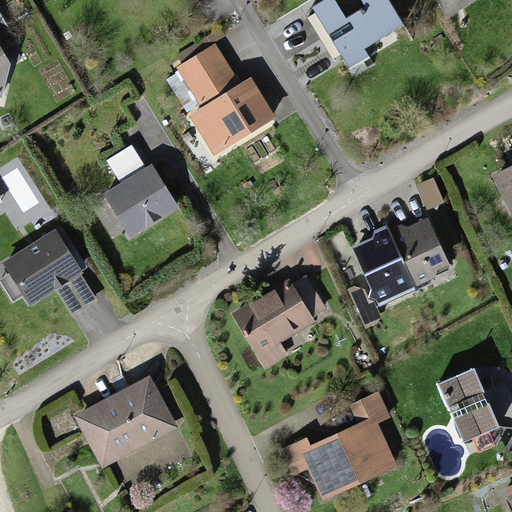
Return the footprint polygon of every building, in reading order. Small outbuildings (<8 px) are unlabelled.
[(404,25),(388,0),(361,0),(366,6),(346,18),(334,0),(321,0),(311,6),(348,68),(369,55),(364,48),(404,25)] [(436,0),(447,18),(476,0),(436,0)] [(16,42),(0,16),(0,96),(0,97),(11,64),(2,50),(16,42)] [(240,83),(215,43),(177,67),(202,108),(189,116),(214,156),(275,118),(250,77),(240,83)] [(178,208),(151,164),(103,193),(130,237),(178,208)] [(511,171),(491,182),(511,225),(511,171)] [(433,179),(418,185),(427,208),(443,202),(433,179)] [(425,222),(355,251),(375,299),(445,269),(425,222)] [(83,272),(55,228),(2,262),(30,306),(83,272)] [(294,288),(291,283),(237,313),(267,366),(287,355),(280,342),(314,324),(310,316),(294,288)] [(147,379),(76,416),(102,465),(173,428),(147,379)] [(469,381),(436,394),(457,447),(490,434),(469,381)] [(301,449),(323,497),(391,465),(372,424),(389,417),(377,391),(346,406),(355,425),(301,449)]
